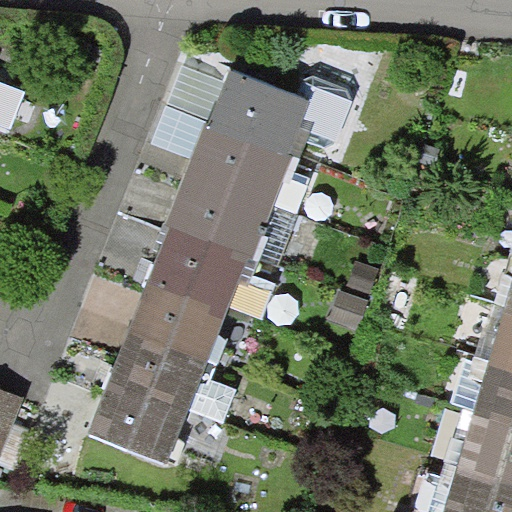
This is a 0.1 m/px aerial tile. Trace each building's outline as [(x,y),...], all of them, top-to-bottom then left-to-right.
[(286,144),(322,158),(345,101),(299,83),(291,103),(227,77),(206,129),(280,158),(286,144)] [(260,209),(280,158),(206,129),(186,180),(260,209)] [(239,261),(260,209),(186,180),(165,232),(239,261)] [(219,312),(239,261),(165,232),(145,283),(219,312)] [(511,270),(499,313),(511,316),(511,270)] [(198,364),(219,312),(145,283),(124,335),(198,364)] [(511,316),(499,313),(484,366),(511,374),(511,316)] [(178,415),(198,364),(124,335),(104,386),(178,415)] [(511,374),(484,366),(468,419),(511,432),(511,374)] [(157,467),(178,415),(104,386),(83,437),(157,467)] [(511,432),(468,419),(452,472),(511,489),(511,432)] [(511,511),(511,489),(452,472),(440,511),(511,511)]
